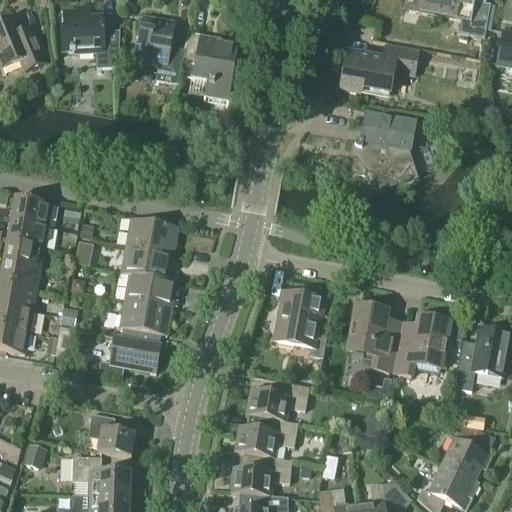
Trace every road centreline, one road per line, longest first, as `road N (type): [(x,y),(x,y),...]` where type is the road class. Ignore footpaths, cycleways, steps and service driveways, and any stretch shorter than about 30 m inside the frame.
road 1 (residential): [(511,318),(243,259)]
road 2 (tertiary): [(243,259),(286,30),(301,0)]
road 3 (residential): [(185,418),(0,374)]
road 4 (tertiary): [(185,418),(243,259)]
